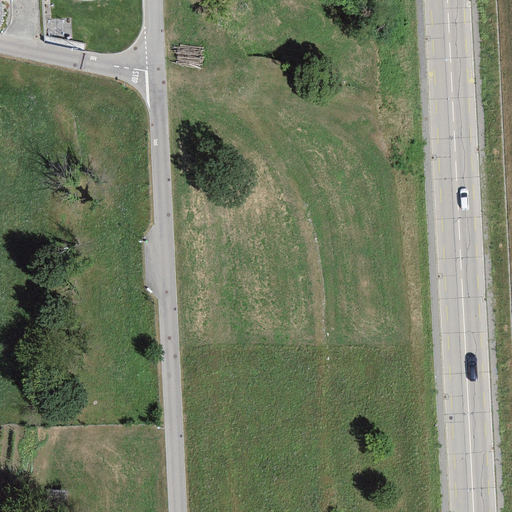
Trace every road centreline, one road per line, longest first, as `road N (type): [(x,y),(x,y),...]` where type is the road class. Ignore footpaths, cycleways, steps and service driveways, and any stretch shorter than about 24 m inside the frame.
road 1 (primary): [(482,511),(456,0)]
road 2 (residential): [(178,511),(157,74)]
road 3 (residential): [(0,44),(157,74)]
